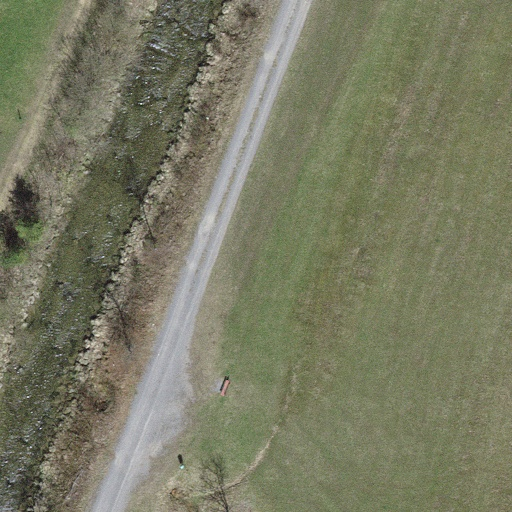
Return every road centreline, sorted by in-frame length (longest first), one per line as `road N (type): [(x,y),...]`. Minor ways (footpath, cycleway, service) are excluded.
road 1 (track): [(299,0),(106,511)]
road 2 (track): [(0,236),(99,0)]
